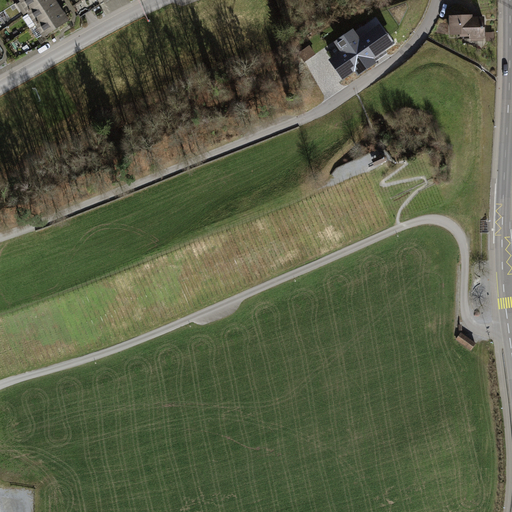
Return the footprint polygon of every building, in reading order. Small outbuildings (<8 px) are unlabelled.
[(27,17),(52,0),(26,0),(19,5),(27,17)] [(35,29),(60,12),(52,0),(27,17),(35,29)] [(43,41),(68,24),(60,12),(35,29),(43,41)] [(468,15),(448,15),(449,38),(461,37),(465,46),(483,44),(482,19),(468,19),(468,15)] [(341,49),(326,59),(344,85),(397,47),(379,22),(359,35),(354,28),(335,41),(341,49)] [(377,152),(364,157),(368,165),(380,160),(377,152)]
